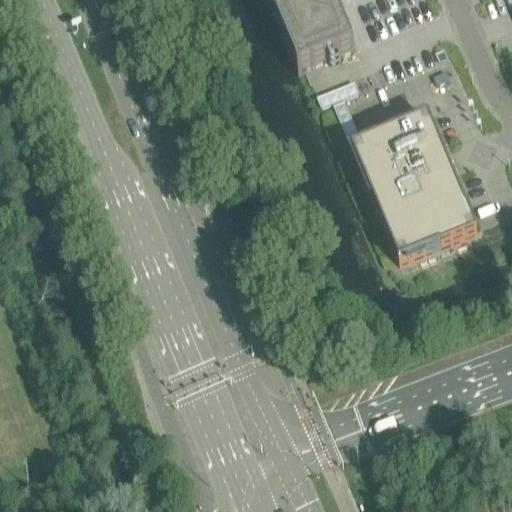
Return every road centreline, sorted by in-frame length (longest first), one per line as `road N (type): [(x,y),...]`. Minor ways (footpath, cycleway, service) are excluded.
road 1 (secondary): [(45,0),(246,511)]
road 2 (secondary): [(278,456),(91,0)]
road 3 (trunk): [(511,361),(278,456)]
road 4 (unclassified): [(454,0),(489,87),(511,114)]
